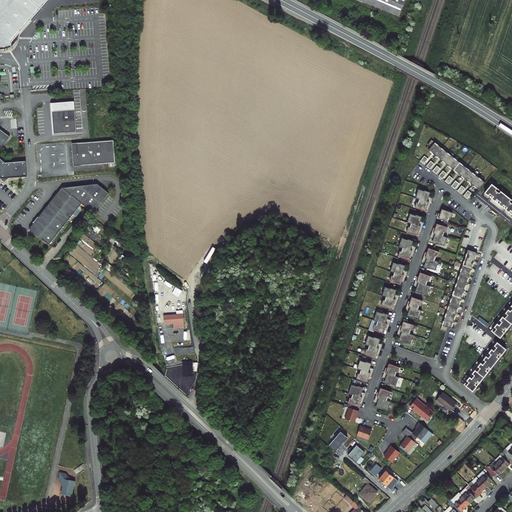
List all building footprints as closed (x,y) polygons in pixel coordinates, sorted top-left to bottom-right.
[(0,0),(0,48),(2,49),(5,49),(7,49),(9,49),(13,47),(12,42),(37,12),(46,0),(0,0)] [(358,0),(399,17),(405,0),(358,0)] [(76,108),(53,110),(55,132),(78,130),(76,108)] [(0,147),(8,137),(0,130),(0,147)] [(115,138),(74,142),(76,164),(117,161),(115,138)] [(429,151),(479,190),(485,182),(432,140),(428,145),(431,148),(429,151)] [(0,177),(1,179),(27,177),(27,176),(28,173),(26,161),(6,163),(0,157),(0,177)] [(31,225),(50,241),(83,200),(95,209),(112,189),(100,180),(64,184),(33,223),(31,225)] [(511,199),(492,184),(484,193),(511,214),(511,199)] [(420,199),(431,203),(432,198),(428,197),(430,192),(425,190),(424,191),(419,189),(416,198),(420,199)] [(429,207),(431,203),(420,199),(418,203),(417,202),(415,208),(426,211),(428,207),(429,207)] [(439,213),(437,218),(448,222),(449,218),(451,218),(453,213),(442,209),(440,214),(439,213)] [(411,223),(422,227),(424,222),(420,221),(421,217),(416,215),(416,216),(410,214),(407,222),(411,224),(411,223)] [(421,232),(422,227),(411,223),(411,224),(410,227),(409,227),(407,232),(418,236),(419,231),(421,232)] [(434,228),(432,232),(443,236),(444,232),(446,233),(448,227),(437,224),(435,228),(434,228)] [(443,236),(432,232),(431,237),(435,238),(433,243),(438,245),(438,244),(444,246),(447,237),(443,236)] [(403,248),(414,251),(415,247),(412,246),(413,241),(408,239),(408,240),(402,238),(399,247),(403,248)] [(412,256),(414,251),(403,248),(402,252),(400,251),(398,257),(409,260),(411,255),(412,256)] [(425,252),(424,257),(435,261),(435,260),(436,257),(438,257),(440,252),(429,248),(427,253),(425,252)] [(468,250),(441,329),(447,331),(448,327),(452,329),(477,253),(468,250)] [(435,261),(424,257),(422,261),(426,263),(425,267),(430,269),(430,268),(436,270),(439,262),(435,260),(435,261)] [(395,272),(406,276),(407,271),(403,270),(405,265),(400,264),(399,264),(394,262),(391,271),(395,273),(395,272)] [(404,280),(406,276),(395,272),(395,273),(393,276),(392,276),(390,281),(401,285),(402,280),(404,280)] [(417,277),(416,281),(426,285),(427,285),(428,281),(429,282),(431,276),(420,272),(419,277),(417,277)] [(426,285),(416,281),(414,286),(418,287),(416,292),(421,294),(422,293),(428,295),(431,286),(427,285),(426,285)] [(386,297),(397,300),(399,296),(395,294),(396,290),(391,288),(391,289),(385,287),(382,296),(386,297)] [(396,305),(397,300),(386,297),(385,300),(383,300),(382,306),(392,309),(394,304),(396,305)] [(409,301),(407,306),(418,309),(419,306),(421,306),(423,301),(412,297),(410,302),(409,301)] [(511,304),(491,331),(501,338),(511,323),(511,304)] [(418,309),(407,306),(406,310),(410,312),(408,316),(413,318),(413,317),(419,319),(422,310),(418,309)] [(378,321),(389,325),(390,320),(387,319),(388,314),(383,313),(377,311),(374,320),(378,321)] [(183,314),(164,315),(165,323),(183,322),(183,314)] [(387,329),(389,325),(378,321),(377,325),(375,324),(373,330),(384,334),(386,329),(387,329)] [(400,326),(399,330),(410,334),(410,333),(411,330),(413,331),(415,325),(404,321),(402,326),(400,326)] [(410,334),(399,330),(397,335),(401,336),(400,341),(405,342),(411,344),(414,335),(410,333),(410,334)] [(370,345),(381,349),(382,345),(378,343),(380,339),(375,337),(374,338),(369,336),(366,345),(370,346),(370,345)] [(507,349),(497,342),(464,384),(473,391),(507,349)] [(379,354),(381,349),(370,345),(370,346),(368,349),(367,349),(365,354),(376,358),(377,353),(379,354)] [(361,370),(372,374),(374,369),(370,368),(371,363),(366,361),(366,362),(360,360),(357,369),(361,370)] [(386,368),(384,372),(395,376),(397,372),(398,373),(400,367),(389,364),(388,368),(386,368)] [(371,378),(372,374),(361,370),(360,374),(358,373),(357,379),(367,383),(369,378),(371,378)] [(395,376),(384,372),(383,377),(387,378),(385,383),(390,385),(391,384),(396,386),(399,377),(395,376)] [(353,394),(364,398),(365,394),(361,392),(363,388),(358,386),(358,387),(352,385),(349,393),(353,395),(353,394)] [(378,392),(376,397),(387,401),(387,400),(388,397),(390,397),(392,392),(381,388),(379,393),(378,392)] [(451,411),(457,404),(443,392),(437,400),(451,411)] [(362,403),(364,398),(353,394),(353,395),(352,398),(350,398),(348,403),(359,407),(361,402),(362,403)] [(387,401),(376,397),(375,401),(378,403),(377,407),(382,409),(382,408),(388,410),(391,402),(387,400),(387,401)] [(434,412),(417,398),(410,406),(428,420),(434,412)] [(358,416),(359,411),(349,408),(345,419),(355,422),(357,415),(358,416)] [(429,430),(419,423),(417,426),(418,427),(413,433),(418,437),(421,440),(429,430)] [(365,427),(361,425),(357,436),(369,440),(372,430),(365,427)] [(406,427),(403,432),(407,436),(414,441),(418,437),(413,433),(406,427)] [(414,441),(407,436),(405,439),(405,440),(400,446),(408,452),(416,443),(414,441)] [(511,443),(503,451),(510,459),(511,460),(511,443)] [(384,456),(392,462),(400,453),(392,446),(389,449),(389,450),(384,456)] [(508,462),(510,459),(503,451),(500,455),(502,457),(497,462),(504,470),(510,464),(508,462)] [(488,471),(493,476),(495,478),(498,475),(504,470),(497,462),(488,471)] [(480,479),(487,487),(493,481),(490,479),(493,476),(488,471),(486,468),(478,476),(480,479)] [(387,486),(394,477),(387,470),(379,479),(387,486)] [(72,496),(75,481),(70,480),(66,474),(60,473),(58,480),(63,486),(61,494),(72,496)] [(469,485),(476,492),(479,496),(482,493),(481,492),(487,487),(480,479),(479,480),(477,477),(472,482),(471,481),(468,484),(469,485)] [(378,492),(369,485),(368,484),(360,494),(364,497),(365,496),(370,500),(378,492)] [(476,499),(479,496),(469,485),(460,493),(463,496),(470,503),(476,498),(476,499)] [(454,504),(461,511),(470,503),(463,496),(454,504)] [(436,507),(439,511),(442,508),(440,506),(432,498),(428,502),(435,509),(436,507)] [(364,511),(355,502),(351,505),(354,508),(350,510),(352,511),(351,511),(364,511)]
